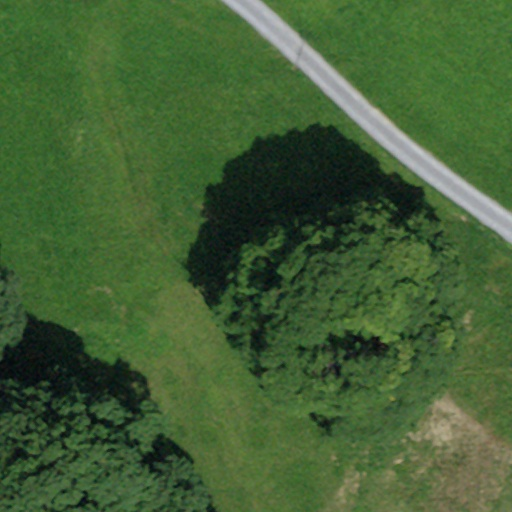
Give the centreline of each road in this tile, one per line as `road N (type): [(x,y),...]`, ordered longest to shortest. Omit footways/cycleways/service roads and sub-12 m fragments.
road 1 (residential): [(511,227),(397,145),(236,0)]
road 2 (track): [(430,511),(468,449),(511,404)]
